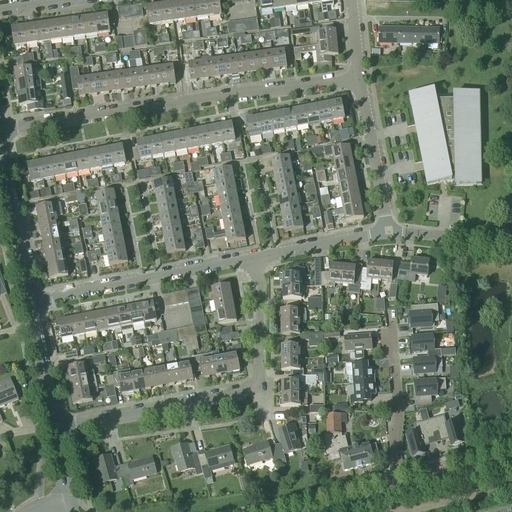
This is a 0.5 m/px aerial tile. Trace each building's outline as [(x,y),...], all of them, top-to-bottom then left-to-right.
[(209,17),(210,17),(207,0),(202,0),(202,3),(196,3),(195,1),(198,19),(209,17)] [(222,15),(219,0),(213,0),(214,1),(208,2),(207,0),(210,17),(222,15)] [(260,0),(262,12),(274,11),(272,0),(260,0)] [(272,0),(274,11),(286,9),(284,0),(272,0)] [(284,0),(286,9),(297,7),(296,0),(284,0)] [(184,5),(184,3),(183,3),(186,21),(198,19),(195,1),(190,2),(190,4),(184,5)] [(172,4),(171,5),(174,22),(186,21),(183,3),(178,4),(178,6),(172,7),(172,4)] [(136,6),(138,18),(144,17),(142,5),(136,6)] [(160,6),(162,24),(174,22),(171,5),(166,5),(166,8),(160,9),(160,6)] [(147,8),(150,26),(162,24),(160,6),(154,7),(155,9),(148,10),(148,8),(147,8)] [(102,16),(102,19),(96,20),(98,36),(111,34),(108,15),(102,16)] [(90,18),(90,21),(84,21),(87,38),(98,36),(96,20),(95,17),(90,18)] [(78,20),(78,22),(72,23),(75,39),(87,38),(84,21),(84,19),(78,20)] [(260,31),(258,20),(252,21),(253,32),(260,31)] [(72,21),(66,22),(67,24),(61,25),(63,41),(75,39),(72,23),(72,21)] [(60,22),(54,23),(55,26),(49,26),(51,43),(63,41),(61,25),(60,25),(60,22)] [(52,52),(50,43),(51,43),(49,26),(48,24),(43,25),(43,27),(37,28),(39,44),(43,44),(46,62),(54,61),(53,52),(52,52)] [(27,46),(25,30),(24,27),(20,28),(19,26),(12,27),(15,48),(27,46)] [(31,29),(25,30),(27,46),(39,44),(37,28),(36,26),(31,27),(31,29)] [(379,45),(399,45),(399,29),(379,29),(379,45)] [(419,30),(399,29),(399,45),(419,46),(419,30)] [(439,30),(419,30),(419,46),(439,46),(439,45),(441,45),(441,39),(439,39),(439,30)] [(148,47),(146,32),(134,34),(134,37),(136,49),(148,47)] [(335,39),(334,33),(337,33),(337,32),(318,33),(319,46),(335,44),(335,45),(338,45),(337,39),(335,39)] [(129,50),(130,50),(136,49),(134,37),(123,38),(124,51),(129,50)] [(123,38),(116,39),(118,51),(122,51),(124,51),(123,38)] [(307,54),(316,52),(317,65),(332,64),(331,57),(339,56),(338,51),(336,51),(335,45),(335,44),(319,46),(315,47),(306,48),(307,54)] [(159,49),(160,58),(164,57),(164,53),(168,52),(167,48),(159,49)] [(306,48),(294,50),(295,62),(301,61),(301,55),(307,54),(306,48)] [(287,70),(285,51),(273,53),(275,71),(280,71),(280,68),(286,67),(287,70)] [(273,53),(261,54),(263,73),(269,72),(268,70),(275,69),(275,71),(273,53)] [(261,54),(249,56),(252,75),(257,74),(256,72),(263,71),(263,73),(261,54)] [(23,58),(24,58),(24,64),(25,65),(32,64),(34,63),(33,55),(23,56),(23,58)] [(113,64),(112,56),(105,57),(107,65),(113,64)] [(251,72),(251,75),(252,75),(249,56),(237,58),(240,76),(245,76),(245,73),(251,72)] [(240,76),(237,58),(225,59),(228,78),(232,77),(233,80),(240,79),(240,76)] [(90,67),(89,59),(81,60),(83,69),(90,67)] [(221,79),(221,77),(227,76),(227,78),(228,78),(225,59),(213,61),(216,80),(221,79)] [(209,81),(209,78),(215,77),(216,80),(213,61),(202,63),(204,81),(209,81)] [(189,65),(192,83),(198,82),(197,80),(203,79),(204,81),(202,63),(189,65)] [(14,72),(15,72),(16,77),(15,77),(16,84),(17,84),(35,81),(32,64),(25,65),(24,64),(13,66),(14,72)] [(176,86),(174,67),(162,69),(164,87),(169,87),(169,84),(175,83),(175,86),(176,86)] [(78,68),(70,70),(73,90),(79,89),(80,99),(86,98),(86,96),(92,95),(92,97),(94,97),(92,78),(80,80),(78,68)] [(162,69),(150,70),(152,89),(157,88),(157,86),(163,85),(164,87),(162,69)] [(150,70),(138,72),(141,91),(145,90),(145,87),(151,87),(152,89),(150,70)] [(140,88),(140,91),(141,91),(138,72),(127,74),(129,92),(134,92),(133,89),(140,88)] [(128,90),(128,92),(129,92),(127,74),(115,75),(118,94),(122,93),(121,91),(128,90)] [(110,95),(109,92),(116,91),(116,94),(118,94),(115,75),(103,77),(106,95),(110,95)] [(98,96),(98,94),(104,93),(104,95),(106,95),(103,77),(92,78),(94,97),(98,96)] [(17,89),(16,89),(17,96),(18,96),(18,95),(37,93),(41,92),(40,88),(39,80),(35,81),(17,84),(17,89)] [(416,102),(412,103),(415,119),(419,118),(421,124),(422,133),(423,139),(425,147),(426,154),(428,162),(429,168),(430,175),(451,175),(456,175),(456,180),(456,186),(476,185),(481,185),(479,94),(475,94),(455,95),(454,95),(455,101),(437,102),(435,95),(435,91),(415,95),(415,96),(416,102)] [(18,96),(19,101),(22,100),(22,107),(20,107),(20,108),(28,106),(29,112),(43,110),(42,99),(38,100),(37,93),(18,95),(18,96)] [(330,106),(330,103),(329,104),(333,122),(345,120),(341,101),(336,102),(336,105),(330,106)] [(318,108),(318,106),(317,106),(321,125),(333,122),(329,104),(324,105),(325,107),(318,108)] [(307,111),(306,108),(310,127),(321,125),(317,106),(312,107),(313,109),(307,111)] [(295,113),(294,111),(298,130),(310,127),(306,108),(301,109),(301,112),(295,113)] [(283,115),(283,113),(282,113),(286,132),(298,130),(294,111),(289,112),(289,114),(283,115)] [(271,115),(275,134),(286,132),(282,113),(277,114),(278,117),(271,118),(271,115)] [(259,118),(263,137),(275,134),(271,115),(265,117),(266,119),(260,120),(259,118)] [(247,120),(251,139),(263,137),(259,118),(254,119),(254,121),(248,123),(248,120),(247,120)] [(221,129),(220,126),(224,145),(236,142),(232,124),(227,125),(227,127),(221,129)] [(209,131),(209,129),(208,129),(212,147),(224,145),(220,126),(215,127),(215,130),(209,131)] [(197,133),(197,131),(196,131),(200,149),(212,147),(208,129),(203,130),(204,132),(197,133)] [(185,136),(185,133),(188,152),(200,149),(196,131),(191,132),(192,134),(185,136)] [(174,138),(173,135),(173,136),(176,154),(188,152),(185,133),(179,134),(180,137),(174,138)] [(161,138),(165,156),(176,154),(173,136),(168,137),(168,139),(162,140),(161,138)] [(313,146),(318,145),(325,144),(324,137),(317,139),(316,137),(311,138),(313,146)] [(150,140),(149,140),(153,159),(165,156),(161,138),(156,139),(156,141),(150,143),(150,140)] [(137,143),(141,161),(153,159),(149,140),(144,141),(145,144),(138,145),(138,142),(137,143)] [(117,147),(117,150),(111,151),(115,167),(127,165),(123,146),(117,147)] [(351,148),(350,147),(336,150),(335,146),(324,148),(325,154),(326,158),(333,156),(335,163),(350,160),(351,160),(353,160),(352,154),(349,155),(348,149),(351,148)] [(324,148),(309,151),(310,157),(325,154),(324,148)] [(105,150),(106,152),(100,153),(103,169),(115,167),(111,151),(111,149),(105,150)] [(94,155),(88,156),(91,172),(103,169),(100,153),(99,151),(94,152),(94,155)] [(87,153),(82,154),(82,157),(76,158),(79,174),(91,172),(88,156),(87,153)] [(76,156),(70,157),(71,159),(64,160),(68,177),(79,174),(76,158),(76,156)] [(68,177),(64,160),(64,158),(58,159),(59,161),(53,163),(56,179),(68,177)] [(291,158),(272,162),(273,167),(276,167),(277,173),(275,173),(275,174),(293,170),(291,158)] [(56,179),(53,163),(52,160),(47,161),(47,164),(41,165),(44,181),(56,179)] [(201,172),(200,169),(203,168),(202,160),(197,161),(197,164),(191,166),(193,174),(201,172)] [(335,163),(337,175),(353,172),(355,172),(354,166),(352,166),(351,160),(350,160),(335,163)] [(28,165),(32,184),(44,181),(41,165),(41,163),(35,164),(36,166),(30,167),(29,165),(28,165)] [(234,176),(232,177),(230,171),(233,170),(214,173),(217,185),(235,182),(234,176)] [(279,185),(277,185),(295,182),(293,170),(275,174),(276,179),(278,178),(279,185)] [(337,175),(339,187),(358,183),(357,178),(354,178),(353,172),(337,175)] [(192,174),(185,175),(184,176),(186,186),(194,184),(192,174)] [(172,181),(154,185),(155,191),(158,190),(159,196),(156,197),(157,197),(175,194),(172,181)] [(234,189),(233,182),(235,182),(217,185),(219,197),(237,193),(236,188),(234,189)] [(282,196),(279,197),(298,194),(295,182),(277,185),(278,191),(280,190),(282,196)] [(358,183),(339,187),(335,188),(336,191),(338,192),(340,192),(342,198),(360,195),(359,190),(360,190),(359,183),(358,183)] [(198,194),(199,200),(201,200),(204,200),(202,193),(204,193),(203,187),(196,189),(197,194),(198,194)] [(115,193),(97,196),(99,209),(117,205),(116,200),(114,200),(113,194),(115,193)] [(236,200),(235,194),(237,194),(237,193),(219,197),(221,209),(240,205),(239,200),(236,200)] [(161,208),(159,209),(177,205),(175,194),(157,197),(158,202),(160,202),(161,208)] [(282,209),(300,205),(298,194),(279,197),(280,202),(283,202),(284,208),(282,209)] [(361,194),(360,195),(342,198),(344,210),(360,207),(362,207),(361,202),(363,201),(361,194)] [(84,195),(76,197),(77,203),(78,207),(85,206),(84,202),(85,199),(84,195)] [(71,198),(64,199),(66,205),(77,203),(76,197),(71,198)] [(48,208),(37,210),(38,215),(40,215),(42,221),(57,218),(63,217),(60,205),(48,208)] [(99,209),(101,220),(120,217),(119,211),(116,212),(115,206),(117,205),(99,209)] [(164,220),(161,220),(161,221),(180,217),(177,205),(159,209),(160,214),(162,214),(164,220)] [(237,206),(240,205),(221,209),(224,220),(242,217),(241,212),(239,212),(237,206)] [(284,220),(284,221),(302,217),(300,205),(282,209),(283,214),(285,214),(286,220),(284,220)] [(331,218),(345,215),(346,222),(365,218),(363,213),(361,213),(360,207),(344,210),(324,214),(326,226),(332,225),(331,218)] [(101,220),(104,232),(122,228),(121,223),(119,224),(117,217),(120,217),(101,220)] [(163,232),(164,232),(182,229),(180,217),(161,221),(162,226),(165,225),(166,232),(163,232)] [(240,218),(242,217),(224,220),(226,232),(244,228),(243,223),(241,224),(240,218)] [(286,233),(305,229),(302,217),(284,221),(285,226),(287,225),(289,232),(286,232),(286,233)] [(42,221),(39,221),(39,222),(40,227),(39,227),(40,233),(41,233),(44,233),(60,230),(57,218),(42,221)] [(120,229),(122,229),(122,228),(104,232),(106,244),(124,240),(123,235),(121,235),(120,229)] [(228,244),(247,241),(246,236),(248,235),(247,228),(244,229),(244,228),(226,232),(228,244)] [(166,244),(184,240),(182,229),(164,232),(165,238),(167,237),(168,243),(166,244)] [(41,233),(41,234),(42,239),(45,238),(46,244),(46,245),(62,242),(60,230),(44,233),(41,233)] [(198,250),(205,249),(202,237),(194,238),(195,243),(197,243),(198,250)] [(122,241),(124,240),(106,244),(108,255),(127,252),(126,247),(123,247),(122,241)] [(168,256),(187,252),(184,240),(166,244),(167,249),(169,249),(171,255),(168,255),(168,256)] [(46,245),(46,244),(44,245),(45,250),(43,251),(44,257),(46,257),(48,256),(48,257),(64,253),(62,242),(46,245)] [(111,267),(129,264),(128,258),(126,259),(124,253),(127,252),(108,255),(111,267)] [(48,256),(46,257),(47,262),(49,262),(51,268),(67,265),(64,253),(48,257),(48,256)] [(400,269),(399,272),(399,281),(414,283),(415,276),(427,277),(429,262),(412,261),(411,270),(400,269)] [(361,276),(359,291),(370,292),(371,281),(379,282),(381,263),(369,262),(368,271),(361,270),(361,276)] [(392,283),(393,272),(393,264),(381,263),(379,282),(392,283)] [(330,274),(324,274),(322,274),(322,287),(325,287),(329,288),(334,289),(335,285),(341,285),(340,289),(342,290),(343,267),(338,266),(339,265),(332,264),(332,266),(331,266),(330,274)] [(49,281),(69,277),(67,265),(51,268),(48,268),(49,273),(48,274),(49,281)] [(356,268),(355,268),(355,266),(349,265),(348,267),(343,267),(342,290),(343,285),(348,286),(348,292),(359,293),(359,291),(361,276),(355,276),(356,268)] [(292,269),(292,272),(292,275),(283,275),(283,288),(302,288),(302,278),(305,278),(305,269),(292,269)] [(389,300),(395,299),(397,286),(390,285),(389,300)] [(211,290),(214,302),(232,299),(230,287),(211,290)] [(283,300),(304,300),(304,288),(302,288),(283,288),(283,300)] [(198,290),(192,291),(195,303),(201,302),(198,290)] [(192,291),(187,293),(189,304),(195,303),(192,291)] [(187,293),(181,294),(183,306),(189,304),(187,293)] [(181,294),(174,295),(177,307),(183,306),(181,294)] [(174,295),(169,296),(171,308),(177,307),(174,295)] [(169,296),(163,297),(165,309),(171,308),(169,296)] [(232,299),(214,302),(216,314),(234,311),(233,305),(235,305),(234,299),(232,299)] [(189,304),(190,310),(202,308),(201,302),(195,303),(189,304)] [(141,304),(141,306),(145,325),(146,330),(151,329),(150,324),(157,322),(153,304),(148,305),(147,303),(141,304)] [(141,306),(129,308),(133,327),(145,325),(141,306)] [(411,314),(410,314),(411,330),(420,329),(420,331),(431,330),(431,324),(439,323),(437,306),(411,308),(411,314)] [(117,308),(118,311),(121,329),(122,333),(134,331),(133,327),(129,308),(124,310),(124,307),(117,308)] [(190,310),(191,316),(203,314),(202,308),(190,310)] [(306,310),(300,310),(282,310),(282,323),(306,323),(306,310)] [(118,311),(106,313),(109,332),(121,329),(118,311)] [(237,324),(234,311),(216,314),(218,327),(237,324)] [(94,315),(98,334),(109,332),(106,313),(101,314),(100,313),(94,314),(94,315)] [(89,314),(82,315),(82,318),(86,336),(98,334),(94,315),(89,316),(89,314)] [(191,316),(192,322),(204,320),(203,314),(191,316)] [(82,318),(71,320),(74,338),(86,336),(82,318)] [(59,322),(62,341),(74,338),(71,320),(66,321),(65,320),(59,321),(59,322)] [(192,322),(193,328),(205,326),(204,320),(192,322)] [(300,336),(300,324),(306,324),(306,323),(282,323),(282,336),(300,336)] [(207,334),(205,326),(193,328),(195,336),(196,336),(207,334)] [(193,328),(188,329),(190,341),(191,341),(197,339),(196,336),(195,336),(193,328)] [(185,342),(190,341),(188,329),(182,330),(184,342),(185,342)] [(231,329),(219,331),(222,343),(233,341),(231,329)] [(182,330),(176,331),(178,343),(184,342),(182,330)] [(176,331),(170,332),(172,344),(178,343),(176,331)] [(170,332),(164,333),(166,345),(172,344),(170,332)] [(158,335),(159,341),(160,347),(162,346),(166,346),(166,345),(164,333),(158,335)] [(355,353),(356,362),(364,361),(363,352),(372,352),(371,336),(345,338),(346,353),(355,353)] [(432,336),(412,338),(413,354),(427,353),(428,359),(441,358),(441,351),(433,351),(432,336)] [(199,352),(197,339),(191,341),(193,353),(199,352)] [(102,345),(104,354),(113,352),(112,344),(107,345),(102,345)] [(300,346),(282,347),(282,359),(301,359),(300,346)] [(216,378),(228,376),(224,358),(220,359),(219,352),(211,354),(212,355),(211,355),(216,378)] [(65,355),(66,361),(78,359),(77,353),(65,355)] [(195,363),(197,373),(202,372),(204,381),(216,378),(211,355),(194,358),(195,363)] [(114,356),(108,357),(111,368),(116,367),(114,356)] [(236,356),(224,358),(228,376),(232,375),(233,377),(240,376),(236,356)] [(105,357),(93,360),(94,366),(106,364),(105,357)] [(428,359),(414,360),(415,376),(435,374),(434,370),(442,369),(441,358),(428,359)] [(304,371),(301,371),(301,359),(282,359),(282,372),(292,372),(292,375),(304,375),(304,371)] [(193,383),(192,375),(197,373),(195,363),(178,367),(181,385),(193,383)] [(368,364),(345,366),(346,376),(349,378),(353,378),(353,386),(374,384),(374,371),(369,372),(368,364)] [(68,369),(70,382),(88,378),(95,377),(94,372),(87,373),(86,366),(68,369)] [(178,367),(166,369),(169,387),(181,385),(178,367)] [(166,369),(154,371),(158,389),(169,387),(166,369)] [(115,390),(120,388),(122,396),(134,394),(131,376),(130,371),(118,373),(111,375),(112,377),(114,385),(115,390)] [(154,371),(142,374),(146,392),(158,389),(154,371)] [(142,374),(131,376),(134,394),(146,392),(142,374)] [(70,382),(72,393),(90,390),(97,389),(95,377),(88,378),(70,382)] [(293,383),(282,383),(282,396),(301,395),(301,388),(304,388),(304,386),(317,386),(317,384),(324,383),(324,377),(323,377),(311,377),(293,377),(293,383)] [(0,422),(2,422),(0,418),(0,407),(18,401),(9,380),(0,383),(0,422)] [(445,380),(415,383),(417,398),(419,398),(419,404),(431,403),(431,397),(437,397),(436,392),(446,392),(445,380)] [(375,397),(374,384),(353,386),(354,398),(350,398),(351,405),(363,404),(362,398),(375,397)] [(108,386),(105,387),(107,399),(110,399),(111,406),(117,405),(116,397),(115,390),(114,385),(108,386)] [(90,390),(72,393),(74,405),(93,402),(92,400),(95,400),(94,394),(98,394),(97,389),(90,390)] [(283,401),(280,401),(280,407),(283,407),(283,408),(308,408),(308,402),(308,395),(301,395),(282,396),(283,401)] [(345,438),(342,438),(341,424),(348,423),(347,415),(341,416),(327,416),(327,436),(324,436),(326,456),(340,452),(345,471),(345,472),(380,463),(376,446),(369,447),(369,445),(357,447),(356,444),(351,446),(352,449),(348,450),(345,438)] [(443,418),(429,422),(433,435),(439,434),(441,442),(448,440),(451,447),(463,444),(457,422),(446,426),(443,418)] [(417,434),(406,437),(412,458),(424,455),(422,447),(429,445),(428,441),(434,439),(433,435),(429,422),(415,426),(417,434)] [(283,444),(276,446),(283,465),(286,464),(284,455),(301,450),(297,437),(299,437),(295,426),(279,431),(283,444)] [(249,466),(272,459),(274,464),(281,462),(282,466),(283,465),(276,446),(276,444),(269,446),(268,442),(257,446),(257,447),(244,451),(249,466)] [(199,454),(192,456),(189,445),(172,450),(175,462),(177,461),(180,473),(194,470),(196,477),(203,475),(205,481),(206,481),(199,457),(199,454)] [(199,457),(206,481),(212,479),(210,473),(235,466),(234,463),(230,447),(219,450),(219,451),(199,457)] [(99,472),(103,484),(125,479),(121,466),(115,468),(111,456),(94,460),(98,472),(99,472)] [(121,466),(125,479),(127,488),(134,486),(132,481),(157,474),(153,458),(141,461),(142,462),(129,466),(128,464),(121,466)]
